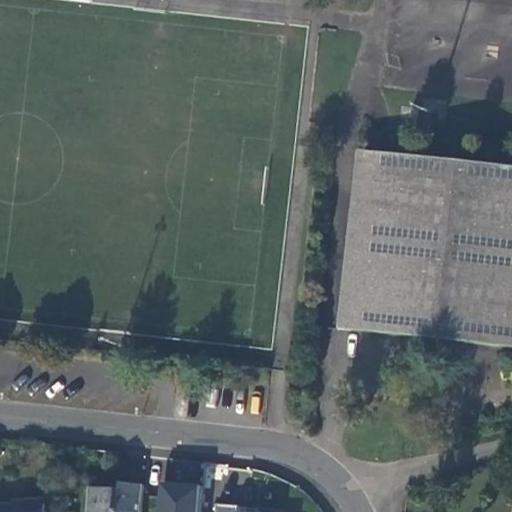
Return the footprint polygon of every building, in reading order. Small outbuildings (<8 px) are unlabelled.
[(346,331),(511,349),(511,168),(366,153),(346,331)] [(197,511),(200,485),(160,483),(158,511),(197,511)] [(87,511),(137,511),(139,485),(119,484),(118,491),(107,491),(89,489),(87,511)] [(0,511),(42,511),(42,500),(11,502),(11,503),(1,504),(0,504),(0,511)] [(297,511),(298,507),(214,502),(213,511),(297,511)]
